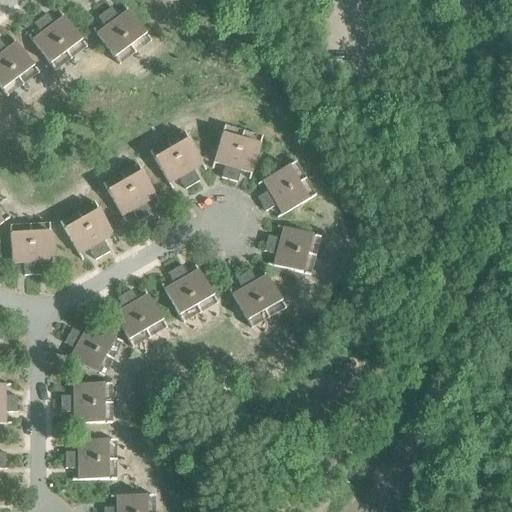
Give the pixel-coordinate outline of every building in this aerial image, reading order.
[(110,8),(103,13),(129,46),(145,35),(127,11),(118,18),(110,8)] [(129,46),(103,13),(97,18),(105,28),(95,35),(113,58),(129,46)] [(45,14),(39,19),(65,53),(80,41),(63,17),(53,24),(45,14)] [(65,53),(39,19),(33,24),(40,34),(31,41),(49,65),(65,53)] [(0,42),(0,56),(17,79),(33,67),(15,43),(5,50),(0,42)] [(17,79),(0,56),(0,89),(1,91),(17,79)] [(220,178),(228,181),(239,140),(221,135),(212,163),(223,166),(220,178)] [(187,139),(170,149),(191,186),(198,182),(192,171),(202,165),(187,139)] [(239,140),(228,181),(236,183),(239,171),(250,174),(259,146),(239,140)] [(191,186),(170,149),(153,159),(168,185),(178,179),(184,190),(191,186)] [(256,198),(261,205),(297,183),(287,166),(261,182),(267,192),(256,198)] [(140,171),(123,182),(144,218),(151,214),(145,203),(155,197),(140,171)] [(144,218),(123,182),(106,191),(121,217),(131,211),(137,222),(144,218)] [(297,183),(261,205),(265,212),(275,206),(281,215),(307,201),(297,183)] [(97,210),(80,220),(101,257),(108,253),(102,242),(112,235),(97,210)] [(101,257),(80,220),(63,230),(78,256),(88,249),(94,261),(101,257)] [(267,236),(265,244),(306,255),(311,236),(282,228),(279,240),(267,236)] [(49,233),(29,234),(31,276),(39,276),(39,263),(50,262),(49,233)] [(31,276),(29,234),(9,235),(11,264),(22,264),(23,277),(31,276)] [(306,255),(265,244),(263,252),(275,256),(272,267),(301,274),(306,255)] [(181,266),(174,270),(195,306),(212,296),(197,271),(187,277),(181,266)] [(195,306),(174,270),(167,274),(173,285),(163,291),(178,316),(195,306)] [(249,271),(242,275),(263,312),(280,302),(265,276),(255,282),(249,271)] [(263,312),(242,275),(235,279),(241,290),(231,296),(246,321),(263,312)] [(130,290),(123,294),(144,331),(161,321),(147,296),(137,301),(130,290)] [(144,331),(123,294),(116,299),(122,310),(112,315),(127,341),(144,331)] [(71,329),(67,336),(104,357),(113,339),(87,325),(82,335),(71,329)] [(104,357),(67,336),(63,344),(74,350),(69,360),(95,374),(104,357)] [(0,385),(0,404),(16,405),(16,397),(3,397),(3,385),(0,385)] [(59,397),(60,405),(102,404),(102,385),(72,385),(72,397),(59,397)] [(16,405),(0,404),(0,424),(4,425),(4,413),(16,413),(16,405)] [(102,404),(60,405),(60,413),(73,413),(73,425),(102,424),(102,404)] [(64,453),(64,461),(107,461),(106,441),(77,441),(77,453),(64,453)] [(107,461),(64,461),(64,469),(77,469),(77,481),(107,481),(107,461)] [(103,508),(102,511),(144,511),(145,496),(115,497),(115,508),(103,508)]
